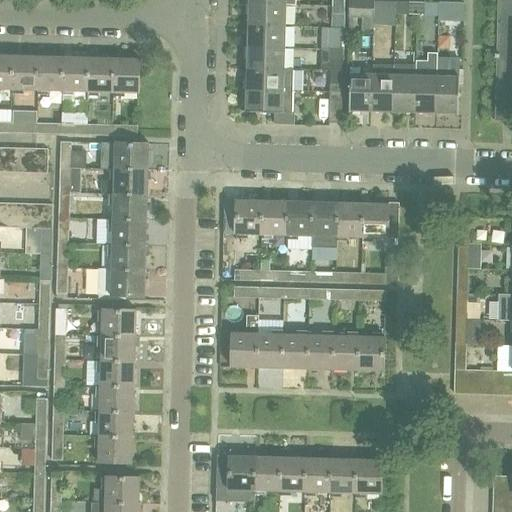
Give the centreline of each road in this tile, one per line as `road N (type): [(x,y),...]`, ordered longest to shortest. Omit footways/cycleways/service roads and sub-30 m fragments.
road 1 (residential): [(179,511),(192,158)]
road 2 (residential): [(511,165),(192,158)]
road 3 (residential): [(194,19),(0,12)]
road 4 (residential): [(192,158),(194,19)]
road 5 (residential): [(457,511),(459,432),(511,434)]
